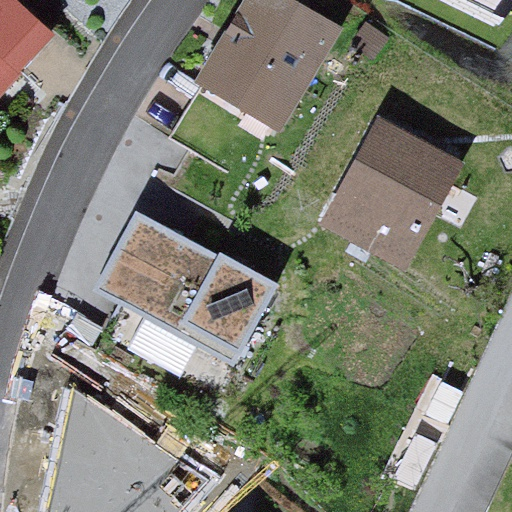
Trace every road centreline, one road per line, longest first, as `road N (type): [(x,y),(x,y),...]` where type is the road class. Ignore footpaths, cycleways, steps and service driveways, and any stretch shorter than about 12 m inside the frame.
road 1 (residential): [(194,0),(141,72),(13,317),(0,368)]
road 2 (residential): [(439,511),(511,353)]
